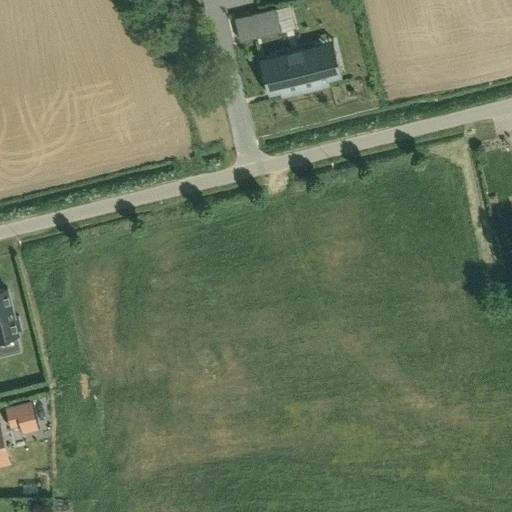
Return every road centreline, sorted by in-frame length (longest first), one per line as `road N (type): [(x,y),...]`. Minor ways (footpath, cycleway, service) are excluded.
road 1 (unclassified): [(511,108),(0,235)]
road 2 (track): [(253,173),(216,0)]
